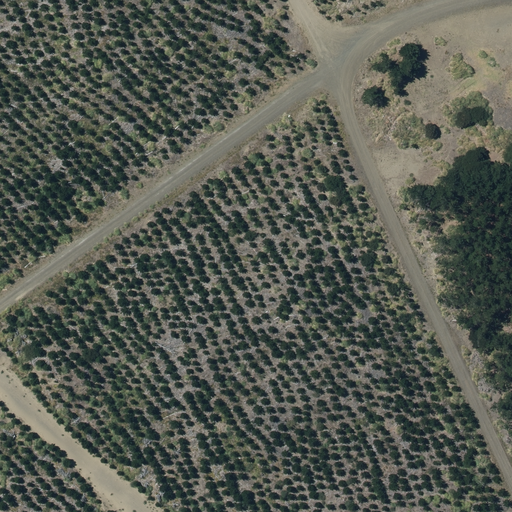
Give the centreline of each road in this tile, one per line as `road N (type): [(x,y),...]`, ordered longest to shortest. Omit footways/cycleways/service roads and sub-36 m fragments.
road 1 (track): [(0,342),(345,60),(449,14),(511,9)]
road 2 (track): [(511,466),(320,0)]
